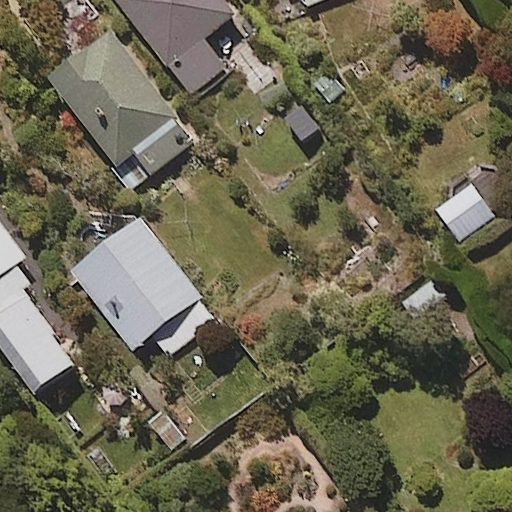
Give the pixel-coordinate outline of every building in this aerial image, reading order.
[(218,0),(114,0),(186,99),(225,72),(204,44),(234,22),(218,0)] [(334,0),(304,0),(309,10),(334,0)] [(193,146),(107,39),(48,87),(117,172),(134,158),(151,179),(193,146)] [(469,192),(438,218),(463,248),(495,222),(469,192)] [(233,345),(140,228),(73,281),(133,357),(154,340),(170,360),(201,336),(218,357),(233,345)] [(26,266),(0,231),(0,352),(36,401),(77,370),(8,278),(26,266)]
